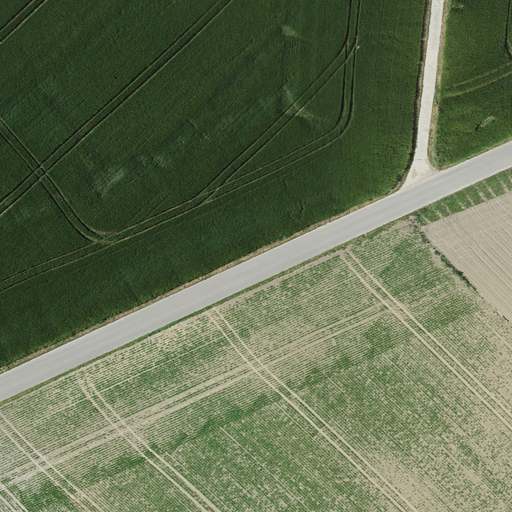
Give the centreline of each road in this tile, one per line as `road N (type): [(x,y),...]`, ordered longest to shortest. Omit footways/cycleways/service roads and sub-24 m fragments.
road 1 (tertiary): [(0,390),(511,157)]
road 2 (track): [(417,198),(439,0)]
